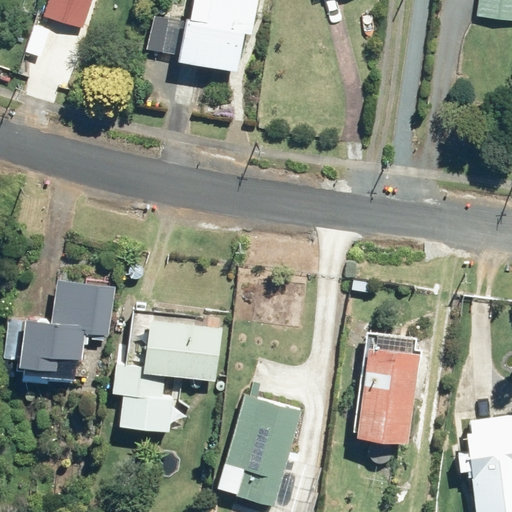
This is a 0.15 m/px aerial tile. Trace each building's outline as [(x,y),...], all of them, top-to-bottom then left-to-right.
[(181,60),(239,71),(246,33),(255,34),(260,0),(213,0),(210,21),(194,18),(193,22),(154,15),(148,50),(181,56),(181,60)] [(511,19),(511,0),(479,0),(478,15),(511,19)] [(117,286),(58,279),(53,324),(11,318),(7,357),(20,358),(18,372),(76,380),(78,359),(83,360),(86,332),(111,335),(117,286)] [(163,376),(215,382),(221,329),(149,321),(144,369),(115,366),(112,394),(160,399),(163,376)] [(410,441),(422,354),(370,347),(359,435),(410,441)] [(245,393),(226,462),(246,467),(238,495),(276,506),(302,409),(245,393)] [(487,511),(511,508),(511,413),(472,419),(474,431),(469,432),(473,452),(461,453),(463,470),(470,470),(470,475),(474,476),(478,511),(487,511)] [(460,511),(461,486),(445,486),(445,511),(460,511)]
